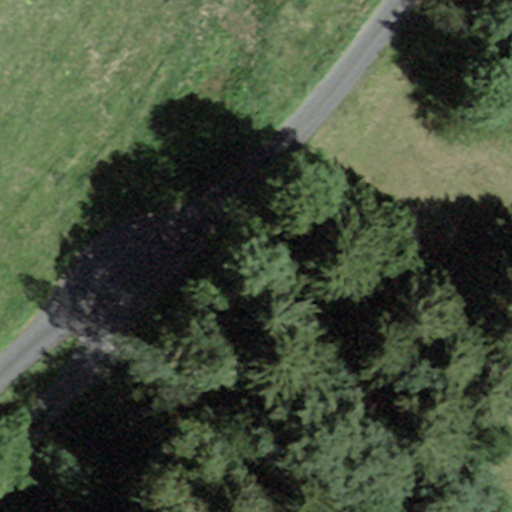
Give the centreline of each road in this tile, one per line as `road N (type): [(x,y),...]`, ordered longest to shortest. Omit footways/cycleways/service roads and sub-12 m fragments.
road 1 (unclassified): [(0,376),(290,142),(401,0)]
road 2 (track): [(134,264),(78,374),(0,495)]
